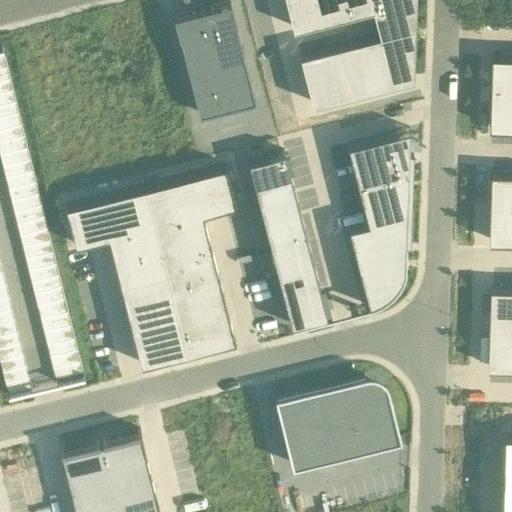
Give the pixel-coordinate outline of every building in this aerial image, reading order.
[(229,0),(228,0),(202,7),(215,56),(215,55),(242,49),(229,0)] [(318,0),(286,0),(293,25),(323,17),(318,0)] [(349,0),(318,0),(323,17),(352,10),(349,0)] [(349,0),(352,10),(372,5),(377,4),(375,0),(349,0)] [(375,0),(377,4),(372,5),(379,31),(414,23),(415,0),(375,0)] [(202,7),(174,14),(186,63),(195,61),(215,56),(202,7)] [(414,23),(379,31),(392,80),(412,75),(414,23)] [(379,31),(352,38),(365,87),(392,80),(379,31)] [(352,38),(300,51),(300,52),(312,101),(365,87),(352,38)] [(215,55),(215,56),(227,103),(254,97),(242,49),(215,55)] [(3,51),(0,51),(0,75),(9,74),(3,51)] [(511,53),(494,53),(493,89),(511,89),(511,53)] [(195,61),(186,63),(199,111),(227,103),(215,56),(195,61)] [(9,74),(0,75),(0,87),(12,85),(9,74)] [(12,85),(0,87),(0,99),(14,96),(12,85)] [(511,89),(493,89),(492,125),(511,126),(511,89)] [(14,96),(0,99),(0,111),(17,108),(14,96)] [(17,108),(0,111),(0,123),(20,119),(17,108)] [(20,119),(0,123),(0,136),(23,130),(20,119)] [(409,126),(347,142),(357,180),(407,168),(408,147),(409,126)] [(23,130),(0,136),(0,148),(26,142),(23,130)] [(26,142),(0,148),(0,154),(1,160),(28,153),(26,142)] [(284,148),(248,157),(258,198),(294,188),(289,167),(284,150),(284,148)] [(28,153),(1,160),(4,171),(31,164),(28,153)] [(225,161),(145,181),(163,254),(210,242),(202,209),(235,201),(225,161)] [(31,164),(4,171),(7,182),(34,176),(31,164)] [(407,168),(357,180),(358,182),(367,219),(406,209),(407,170),(407,168)] [(511,170),(494,169),(493,204),(511,204),(511,170)] [(34,176),(7,182),(10,194),(37,187),(34,176)] [(145,181),(64,202),(75,242),(108,233),(116,266),(163,254),(145,181)] [(37,187),(10,194),(13,205),(40,198),(37,187)] [(294,188),(258,198),(265,222),(301,213),(294,188)] [(40,198),(13,205),(15,216),(42,210),(40,198)] [(511,204),(493,204),(491,239),(511,239),(511,204)] [(367,219),(348,224),(348,225),(358,263),(405,251),(405,239),(406,211),(406,209),(367,219)] [(42,210),(15,216),(18,228),(45,221),(42,210)] [(301,213),(265,222),(271,247),(307,238),(301,213)] [(45,221),(18,228),(21,239),(48,232),(45,221)] [(48,232),(21,239),(24,250),(51,244),(48,232)] [(307,238),(271,247),(278,272),(313,263),(307,238)] [(210,242),(163,254),(171,285),(218,273),(210,242)] [(51,244),(24,250),(27,262),(54,255),(51,244)] [(405,251),(358,263),(368,301),(368,303),(372,301),(380,298),(387,294),(393,288),(398,282),(401,275),(404,267),(405,251)] [(163,254),(116,266),(124,296),(124,297),(171,285),(163,254)] [(54,255),(27,262),(29,273),(56,266),(54,255)] [(313,263),(278,272),(291,323),(306,319),(330,312),(330,311),(326,312),(319,284),(313,263)] [(56,266),(29,273),(32,284),(59,278),(56,266)] [(218,273),(171,285),(187,349),(234,337),(218,273)] [(59,278),(32,284),(35,296),(62,289),(59,278)] [(493,284),(492,321),(511,321),(511,284),(493,284)] [(171,285),(124,297),(141,361),(187,349),(171,285)] [(7,289),(0,291),(0,303),(10,301),(7,289)] [(62,289),(35,296),(38,307),(65,300),(62,289)] [(65,300),(38,307),(41,318),(68,312),(65,300)] [(10,301),(0,303),(0,316),(13,313),(10,301)] [(68,312),(41,318),(43,330),(71,323),(68,312)] [(13,313),(0,316),(0,329),(16,325),(13,313)] [(511,321),(492,321),(490,365),(511,366),(511,321)] [(71,323),(43,330),(46,341),(73,334),(71,323)] [(16,325),(0,329),(0,341),(19,337),(16,325)] [(73,334),(46,341),(49,352),(76,346),(73,334)] [(19,337),(0,341),(0,354),(22,349),(19,337)] [(76,346),(49,352),(52,364),(79,357),(76,346)] [(22,349),(0,354),(0,361),(1,367),(25,361),(22,349)] [(79,357),(52,364),(55,375),(82,369),(79,357)] [(25,361),(1,367),(4,379),(28,373),(25,361)] [(28,373),(4,379),(7,391),(31,385),(28,373)] [(364,373),(344,378),(362,444),(398,435),(385,385),(368,389),(364,373)] [(344,378),(310,386),(327,453),(362,444),(344,378)] [(310,386),(275,395),(292,462),(327,453),(310,386)] [(102,437),(100,438),(105,457),(105,459),(143,449),(145,449),(143,441),(141,442),(140,437),(138,430),(140,430),(140,429),(141,429),(140,426),(137,427),(137,429),(105,437),(104,435),(101,436),(102,437)] [(63,445),(59,446),(60,449),(61,449),(62,449),(65,461),(64,461),(66,469),(67,468),(105,459),(105,457),(100,438),(98,438),(98,436),(95,437),(95,439),(64,447),(63,445)] [(143,449),(105,459),(109,477),(110,478),(148,469),(149,469),(148,461),(146,461),(143,449)] [(105,459),(67,468),(70,480),(69,480),(71,488),(72,488),(110,478),(109,477),(105,459)] [(148,469),(110,478),(114,496),(115,498),(153,488),(154,488),(152,480),(151,480),(148,469)] [(110,478),(72,488),(75,499),(73,500),(75,508),(77,507),(115,498),(114,496),(110,478)] [(153,488),(115,498),(117,511),(140,511),(158,508),(159,507),(157,499),(156,500),(153,488)] [(117,511),(115,498),(77,507),(78,511),(117,511)]
